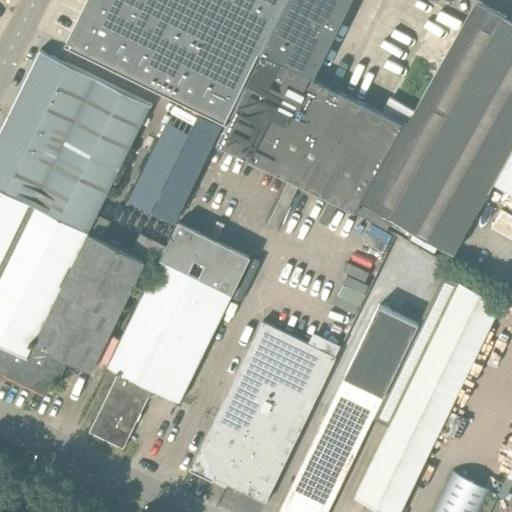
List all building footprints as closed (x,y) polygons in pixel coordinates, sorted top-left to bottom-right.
[(261,54),(287,0),(88,0),(87,4),(78,21),(67,44),(227,123),(261,54)] [(287,0),(261,54),(227,123),(217,145),(288,180),(266,225),(276,230),(298,185),(360,215),(365,204),(463,23),(440,10),(382,113),(314,80),(352,0),(287,0)] [(511,20),(476,0),(365,204),(454,254),(511,148),(511,20)] [(0,136),(0,190),(89,233),(152,106),(42,52),(0,136)] [(511,149),(493,183),(511,194),(511,149)] [(34,345),(67,361),(89,372),(144,261),(88,234),(89,233),(0,190),(0,345),(28,359),(34,345)] [(511,240),(511,216),(501,210),(491,228),(511,240)] [(118,372),(88,432),(122,449),(152,389),(179,402),(251,257),(180,222),(173,237),(171,236),(107,367),(118,372)] [(153,256),(160,238),(142,230),(134,248),(153,256)] [(355,314),(361,301),(363,302),(371,282),(349,273),(335,305),(355,314)] [(418,325),(373,418),(389,426),(355,496),(369,504),(365,511),(400,511),(502,303),(443,275),(418,325)] [(327,511),(373,418),(418,325),(379,306),(344,377),(278,511),(327,511)] [(265,503),(336,357),(262,321),(192,467),(191,466),(189,470),(213,481),(214,478),(265,503)] [(28,359),(0,345),(0,374),(44,396),(51,381),(56,384),(67,361),(34,345),(28,359)] [(480,511),(492,489),(453,470),(433,511),(480,511)]
